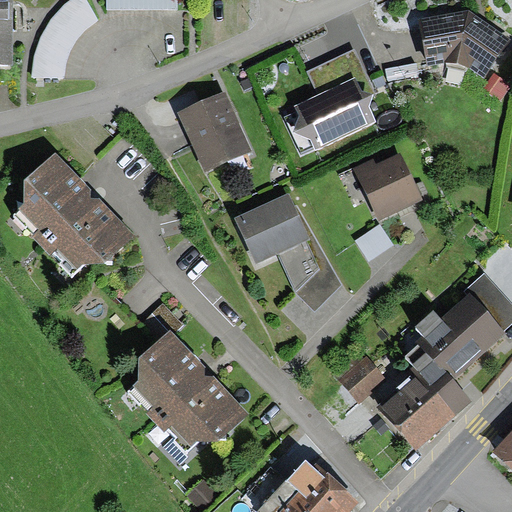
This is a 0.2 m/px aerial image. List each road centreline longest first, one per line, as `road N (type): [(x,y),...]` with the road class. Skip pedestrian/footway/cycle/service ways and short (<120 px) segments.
road 1 (residential): [(0,130),(127,96),(357,0)]
road 2 (residential): [(239,350),(413,236)]
road 3 (tertiary): [(511,402),(412,511)]
